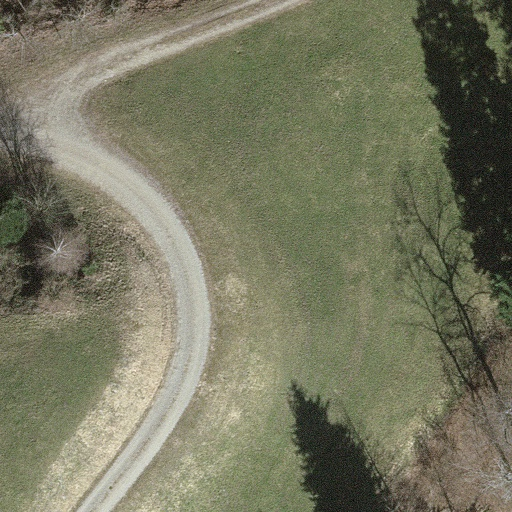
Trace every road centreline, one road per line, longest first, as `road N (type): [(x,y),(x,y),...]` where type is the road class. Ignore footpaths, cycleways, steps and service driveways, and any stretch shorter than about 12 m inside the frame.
road 1 (track): [(31,134),(99,165),(185,261),(192,364),(160,428),(97,511)]
road 2 (track): [(31,134),(111,58),(250,0)]
